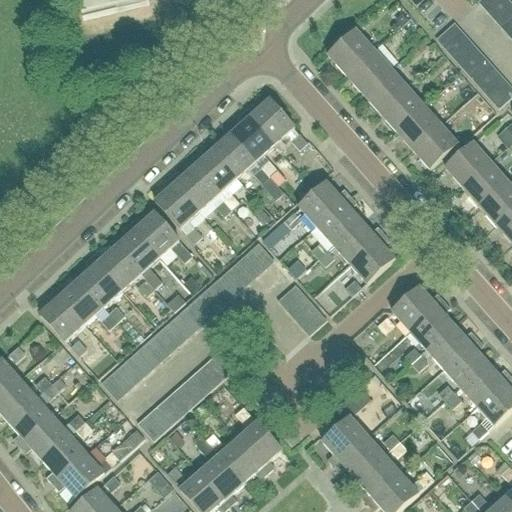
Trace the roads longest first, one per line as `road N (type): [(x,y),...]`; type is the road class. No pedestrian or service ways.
road 1 (residential): [(0,294),(238,70),(269,57)]
road 2 (residential): [(438,248),(269,57)]
road 3 (residential): [(130,410),(250,306),(305,365)]
road 4 (residential): [(305,365),(438,248)]
